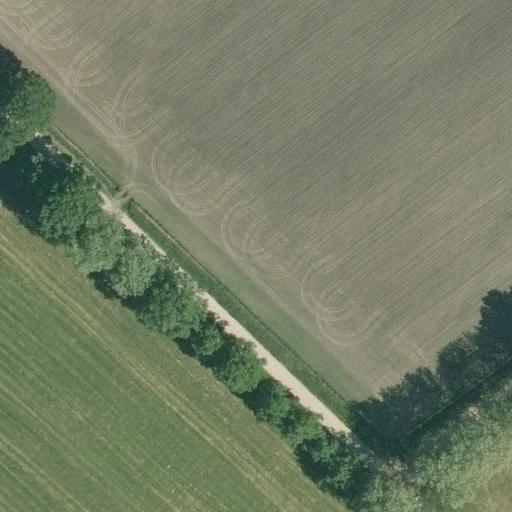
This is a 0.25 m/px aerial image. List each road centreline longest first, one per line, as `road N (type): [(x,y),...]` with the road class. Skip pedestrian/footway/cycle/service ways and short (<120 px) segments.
road 1 (track): [(0,105),(424,511)]
road 2 (track): [(393,483),(511,392)]
